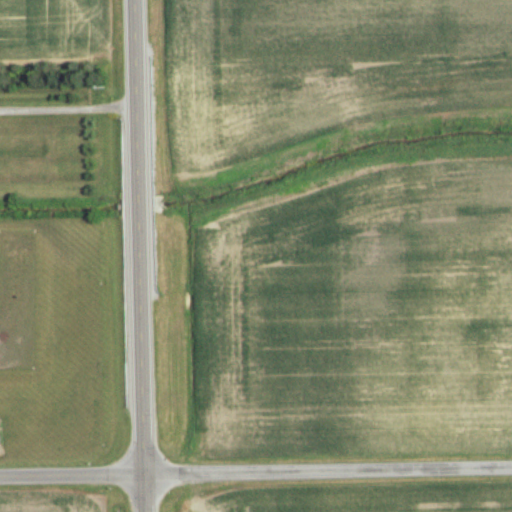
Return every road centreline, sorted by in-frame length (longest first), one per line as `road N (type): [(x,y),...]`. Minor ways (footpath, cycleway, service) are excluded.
road 1 (secondary): [(147,511),(136,0)]
road 2 (tertiary): [(0,477),(511,469)]
